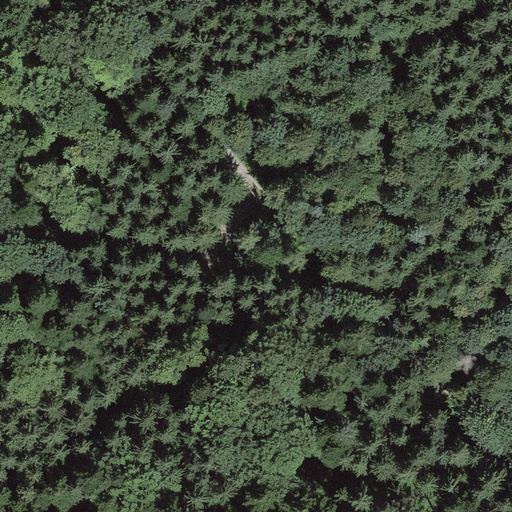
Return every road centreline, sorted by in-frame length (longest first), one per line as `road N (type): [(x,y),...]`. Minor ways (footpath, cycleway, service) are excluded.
road 1 (track): [(511,470),(348,292),(0,224)]
road 2 (track): [(348,292),(87,0)]
